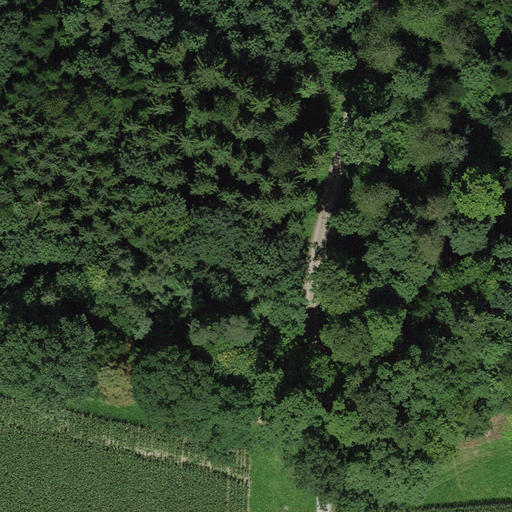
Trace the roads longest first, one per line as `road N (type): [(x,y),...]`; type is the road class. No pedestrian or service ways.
road 1 (track): [(0,359),(325,434),(442,306),(511,254)]
road 2 (track): [(379,0),(317,251),(328,511)]
